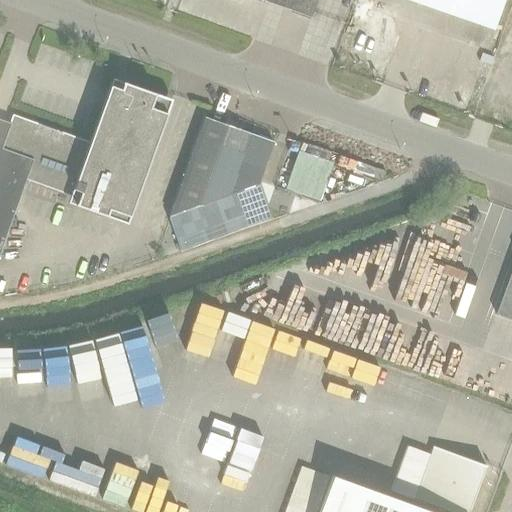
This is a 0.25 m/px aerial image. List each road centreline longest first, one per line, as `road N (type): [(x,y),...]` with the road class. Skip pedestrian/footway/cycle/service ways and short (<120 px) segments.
road 1 (unclassified): [(511,174),(28,0)]
road 2 (track): [(459,155),(84,289),(0,301)]
